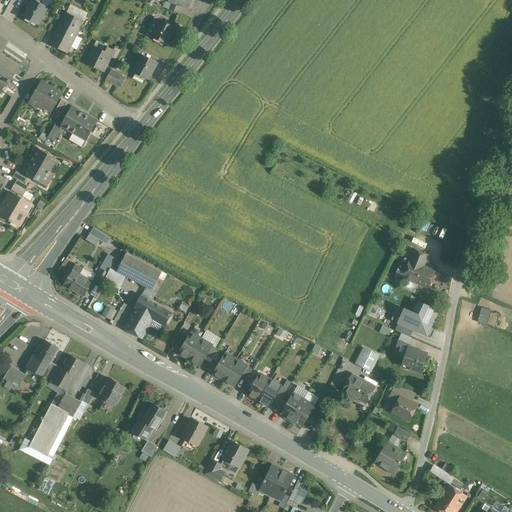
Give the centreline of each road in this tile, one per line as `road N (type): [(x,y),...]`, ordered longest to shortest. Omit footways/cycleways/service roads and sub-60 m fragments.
road 1 (residential): [(404,511),(466,255),(511,106)]
road 2 (secondary): [(352,479),(18,287)]
road 3 (tertiary): [(18,287),(147,122)]
road 4 (tertiary): [(147,122),(243,0)]
